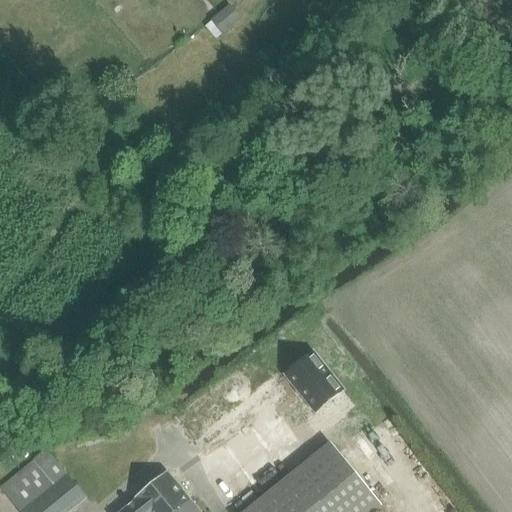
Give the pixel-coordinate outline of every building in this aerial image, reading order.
[(243,21),(234,10),(231,6),(212,21),(213,22),(206,27),(216,40),(222,35),(223,36),(243,21)] [(314,418),(342,395),(312,358),(284,381),(314,418)] [(247,511),(375,511),(382,507),(331,444),(247,511)] [(21,511),(72,511),(87,500),(48,451),(2,488),(21,511)] [(199,511),(169,474),(122,511),(199,511)]
